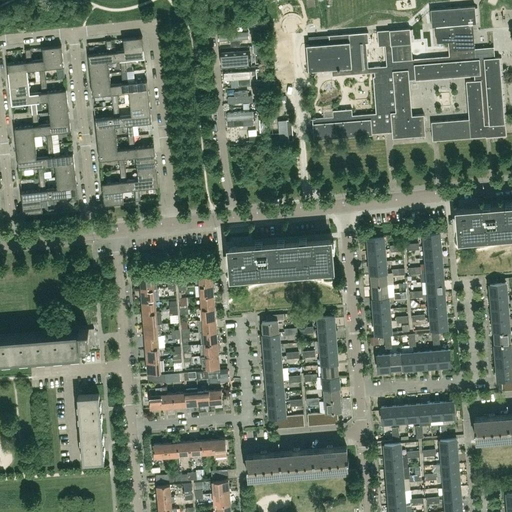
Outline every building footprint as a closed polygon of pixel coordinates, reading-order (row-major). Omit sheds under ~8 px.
[(493,57),(492,52),(476,54),(473,23),(476,23),(475,5),(431,9),(432,26),(437,26),(438,42),(449,41),(450,56),(413,58),(411,28),(378,30),(379,46),(386,45),(387,66),(381,66),(381,60),(374,61),(374,57),(368,58),(367,43),(370,43),(369,32),(330,35),(330,43),(308,45),(308,44),(307,44),(309,71),(310,70),(333,68),(333,76),(376,73),(376,77),(374,77),(377,113),(353,115),(353,109),(347,110),(334,111),(335,116),(313,118),(315,139),(318,139),(318,138),(336,137),(336,138),(337,137),(337,136),(354,135),(354,136),(355,136),(355,135),(373,134),(373,135),(373,134),(373,133),(393,131),(394,138),(394,137),(418,135),(418,136),(427,136),(425,114),(412,115),(409,80),(410,80),(410,78),(416,78),(416,80),(417,80),(417,79),(435,77),(435,78),(435,77),(453,76),(453,77),(454,77),(454,76),(471,74),(471,75),(477,75),(478,80),(467,81),(470,118),(432,121),(434,141),(506,135),(507,135),(506,118),(504,118),(503,94),(504,94),(503,94),(501,76),(502,76),(502,75),(501,75),(500,58),(501,57),(493,57)] [(218,43),(239,41),(239,46),(248,45),(247,32),(217,36),(218,43)] [(144,48),(143,36),(124,38),(125,50),(144,48)] [(116,60),(115,51),(113,51),(112,39),(106,40),(107,52),(88,54),(89,63),(108,61),(116,60)] [(62,57),(61,45),(42,47),(44,59),(62,57)] [(36,69),(35,59),(32,60),(31,48),(25,49),(26,60),(7,63),(9,72),(27,70),(36,69)] [(144,48),(125,50),(115,51),(116,60),(120,60),(122,71),(127,71),(126,59),(145,57),(144,48)] [(63,66),(62,57),(44,59),(35,59),(36,69),(39,68),(40,80),(46,80),(45,68),(63,66)] [(233,61),(221,61),(222,69),(247,68),(247,61),(241,62),(241,57),(233,57),(233,61)] [(110,72),(108,61),(89,63),(90,74),(110,72)] [(29,82),(27,70),(9,72),(10,84),(29,82)] [(148,89),(147,80),(128,82),(127,75),(127,71),(122,71),(123,83),(119,83),(120,92),(129,91),(148,89)] [(111,84),(110,72),(90,74),(92,86),(111,84)] [(223,81),(237,80),(237,85),(250,85),(249,72),(223,73),(223,81)] [(67,98),(66,89),(47,91),(46,80),(40,80),(42,91),(38,92),(39,101),(48,100),(67,98)] [(30,93),(29,82),(10,84),(11,95),(30,93)] [(120,92),(119,83),(111,84),(92,86),(93,95),(112,93),(113,100),(113,102),(113,105),(119,104),(117,93),(120,92)] [(150,101),(148,89),(129,91),(130,103),(150,101)] [(38,92),(30,93),(11,95),(12,104),(31,102),(32,114),(38,113),(36,101),(39,101),(38,92)] [(227,105),(255,104),(255,92),(233,93),(233,94),(227,94),(227,105)] [(68,110),(67,98),(48,100),(49,112),(68,110)] [(151,112),(150,101),(130,103),(132,114),(151,112)] [(124,124),(123,115),(120,116),(119,104),(113,105),(114,116),(95,118),(96,127),(115,125),(124,124)] [(69,121),(68,112),(68,110),(49,112),(51,123),(69,121)] [(152,121),(151,112),(132,114),(123,115),(124,124),(127,124),(128,136),(134,135),(133,123),(152,121)] [(252,112),(226,113),(227,126),(253,125),(252,112)] [(43,133),(42,124),(39,124),(38,113),(32,114),(33,125),(14,127),(15,136),(34,134),(43,133)] [(69,121),(51,123),(42,124),(43,133),(46,133),(47,145),(53,144),(52,132),(71,130),(69,121)] [(117,137),(115,125),(96,127),(98,139),(117,137)] [(36,146),(34,134),(15,136),(17,148),(36,146)] [(155,154),(154,144),(135,147),(134,135),(128,136),(130,147),(126,147),(127,157),(136,156),(155,154)] [(262,144),(261,135),(250,136),(250,145),(262,144)] [(118,148),(117,137),(98,139),(99,150),(118,148)] [(74,162),(73,153),(54,155),(53,144),(47,145),(49,156),(45,156),(46,165),(55,164),(74,162)] [(37,157),(36,146),(17,148),(18,159),(37,157)] [(126,147),(118,148),(99,150),(100,160),(119,158),(120,169),(126,169),(124,157),(127,157),(126,147)] [(156,165),(155,154),(136,156),(137,167),(156,165)] [(45,156),(37,157),(18,159),(19,168),(38,166),(39,178),(45,178),(43,166),(46,165),(45,156)] [(75,174),(74,162),(55,164),(56,176),(75,174)] [(158,177),(156,165),(137,167),(139,179),(158,177)] [(131,189),(130,180),(127,180),(126,169),(120,169),(121,181),(102,183),(103,192),(122,190),(131,189)] [(77,185),(75,174),(56,176),(58,187),(77,185)] [(158,177),(139,179),(130,180),(131,189),(134,188),(135,200),(141,200),(139,188),(159,186),(158,177)] [(50,198),(49,188),(46,189),(45,178),(39,178),(40,189),(21,192),(22,201),(41,199),(50,198)] [(77,185),(58,187),(49,188),(50,198),(53,197),(55,209),(60,209),(59,197),(78,195),(77,185)] [(124,202),(122,190),(103,192),(105,204),(124,202)] [(43,211),(41,199),(22,201),(24,213),(43,211)] [(460,237),(511,232),(511,204),(458,209),(458,212),(457,212),(457,222),(459,222),(460,231),(460,237)] [(441,244),(440,233),(440,232),(424,234),(425,246),(441,244)] [(369,250),(385,249),(384,237),(368,238),(368,239),(369,250)] [(229,260),(231,260),(232,274),(333,266),(330,238),(230,246),(230,250),(229,250),(229,260)] [(442,256),(441,244),(425,246),(426,257),(442,256)] [(386,261),(385,249),(369,250),(370,262),(386,261)] [(443,268),(442,256),(426,257),(427,269),(443,268)] [(387,273),(386,261),(370,262),(371,274),(387,273)] [(444,280),(443,268),(427,269),(428,281),(444,280)] [(213,283),(212,271),(199,272),(200,284),(213,283)] [(388,284),(387,273),(371,274),(372,286),(388,284)] [(158,287),(157,275),(140,276),(141,288),(155,287),(155,288),(158,287)] [(445,292),(444,280),(428,281),(429,293),(445,292)] [(214,295),(213,283),(200,284),(201,296),(214,295)] [(507,295),(506,283),(490,284),(491,296),(507,295)] [(389,296),(388,284),(372,286),(373,298),(389,296)] [(155,299),(155,288),(155,287),(141,288),(142,300),(155,299)] [(446,304),(445,292),(429,293),(430,305),(446,304)] [(215,307),(214,295),(201,296),(202,308),(215,307)] [(508,307),(507,295),(491,296),(492,308),(508,307)] [(374,310),(390,308),(389,296),(373,298),(374,310)] [(156,311),(155,299),(142,300),(143,312),(156,311)] [(178,310),(177,305),(177,300),(170,301),(170,310),(178,310)] [(447,315),(446,304),(430,305),(431,317),(447,315)] [(216,319),(215,307),(202,308),(203,320),(216,319)] [(509,319),(508,307),(492,308),(493,320),(509,319)] [(391,320),(390,308),(374,310),(375,321),(391,320)] [(161,311),(156,311),(143,312),(144,324),(160,323),(162,323),(161,311)] [(335,328),(334,315),(318,317),(319,329),(335,328)] [(448,327),(447,315),(431,317),(432,328),(432,329),(448,328),(448,327)] [(217,330),(216,319),(203,320),(204,332),(217,330)] [(509,330),(509,319),(493,320),(494,332),(509,330)] [(279,332),(278,320),(262,321),(263,333),(279,332)] [(392,331),(391,320),(375,321),(376,333),(376,334),(392,332),(392,331)] [(161,335),(160,323),(144,324),(145,336),(158,335),(161,335)] [(80,332),(81,345),(91,344),(95,344),(94,328),(90,328),(80,329),(80,332)] [(336,339),(335,328),(319,329),(320,341),(336,339)] [(217,330),(204,332),(200,332),(201,344),(205,343),(218,342),(217,330)] [(510,342),(509,330),(494,332),(495,344),(510,342)] [(80,332),(78,332),(63,333),(0,338),(0,358),(80,352),(80,353),(81,353),(82,352),(81,345),(80,332)] [(280,344),(279,332),(263,333),(264,345),(280,344)] [(159,347),(158,335),(145,336),(146,348),(159,347)] [(337,351),(336,339),(320,341),(321,352),(337,351)] [(205,343),(201,344),(200,344),(201,356),(206,355),(219,354),(218,342),(205,343)] [(511,354),(510,342),(495,344),(496,355),(511,354)] [(281,356),(280,344),(264,345),(265,357),(281,356)] [(160,359),(159,347),(146,348),(147,360),(160,359)] [(451,365),(449,349),(437,350),(439,365),(450,365),(451,365)] [(439,365),(437,350),(425,351),(427,366),(439,365)] [(338,363),(337,351),(321,352),(322,364),(338,363)] [(427,366),(425,351),(414,352),(415,367),(427,366)] [(415,367),(414,352),(402,353),(403,368),(415,367)] [(402,353),(390,354),(391,369),(403,368),(402,353)] [(219,354),(206,355),(201,356),(202,368),(220,366),(219,354)] [(391,369),(390,354),(378,355),(379,371),(380,371),(380,370),(391,369)] [(511,366),(511,362),(511,354),(496,355),(496,367),(511,366)] [(282,368),(281,356),(265,357),(266,369),(282,368)] [(182,369),(182,361),(181,357),(174,358),(175,370),(182,369)] [(161,371),(160,359),(147,360),(148,372),(161,371)] [(339,375),(338,363),(322,364),(323,376),(339,375)] [(511,378),(511,366),(496,367),(497,379),(501,379),(507,379),(511,378)] [(283,379),(282,368),(266,369),(267,381),(283,379)] [(221,377),(220,370),(208,371),(208,378),(221,377)] [(161,381),(160,374),(148,375),(149,382),(161,381)] [(340,387),(339,375),(323,376),(324,388),(340,387)] [(284,391),(283,379),(267,381),(268,393),(284,391)] [(175,405),(174,392),(167,393),(167,386),(161,387),(162,393),(163,406),(175,405)] [(199,404),(197,390),(197,387),(185,388),(186,391),(187,405),(199,404)] [(341,398),(340,387),(324,388),(325,400),(341,398)] [(223,402),(222,388),(209,389),(210,403),(223,402)] [(210,403),(209,389),(197,390),(199,404),(210,403)] [(187,405),(186,391),(174,392),(175,405),(187,405)] [(285,403),(284,391),(268,393),(269,405),(285,403)] [(102,419),(100,401),(100,393),(78,395),(81,428),(102,427),(102,419)] [(163,406),(162,393),(149,394),(151,407),(163,406)] [(342,411),(341,398),(325,400),(326,412),(332,411),(338,411),(342,411)] [(455,417),(453,400),(452,400),(453,401),(441,402),(442,417),(454,416),(454,417),(455,417)] [(442,417),(441,402),(429,403),(431,418),(442,417)] [(286,415),(285,403),(269,405),(270,417),(274,416),(280,416),(286,415)] [(431,418),(429,403),(418,404),(419,419),(431,418)] [(407,420),(406,404),(394,405),(395,421),(407,420)] [(419,419),(418,404),(406,404),(407,420),(419,419)] [(395,421),(394,405),(383,406),(382,406),(383,422),(384,422),(395,421)] [(510,438),(508,415),(495,416),(494,414),(489,415),(489,417),(475,418),(476,428),(474,428),(475,431),(476,431),(477,441),(506,438),(510,438)] [(104,451),(103,434),(102,427),(81,428),(83,462),(105,460),(104,451)] [(227,455),(226,438),(214,439),(215,452),(215,456),(227,455)] [(457,450),(456,439),(457,439),(457,438),(440,439),(440,440),(441,440),(442,451),(457,450)] [(215,452),(214,439),(202,440),(203,453),(215,452)] [(191,454),(190,440),(178,441),(179,455),(191,454)] [(203,453),(202,440),(190,440),(191,454),(203,453)] [(179,455),(178,441),(166,442),(167,456),(179,455)] [(167,456),(166,442),(154,443),(155,457),(167,456)] [(402,455),(401,444),(401,443),(385,444),(385,445),(386,456),(402,455)] [(349,469),(348,459),(349,459),(349,457),(348,457),(347,446),(333,448),(333,446),(327,446),(327,448),(314,449),(316,472),(349,469)] [(316,472),(314,449),(300,450),(300,448),(294,449),(294,451),(281,452),(282,475),(299,474),(316,472)] [(458,462),(457,450),(442,451),(443,463),(458,462)] [(282,475),(281,452),(267,453),(267,451),(261,452),(261,454),(247,455),(249,476),(249,478),(279,475),(282,475)] [(403,467),(402,455),(386,456),(387,468),(403,467)] [(438,476),(444,475),(459,474),(458,462),(443,463),(434,464),(434,473),(437,473),(438,476)] [(216,470),(217,477),(236,476),(236,465),(216,467),(216,470)] [(403,467),(387,468),(388,480),(404,479),(403,467)] [(168,481),(168,473),(156,474),(157,482),(168,481)] [(444,481),(445,487),(460,486),(459,474),(444,475),(438,476),(438,479),(438,481),(444,481)] [(230,491),(229,479),(213,481),(214,493),(230,491)] [(405,490),(404,479),(388,480),(389,492),(405,490)] [(184,483),(185,491),(185,495),(192,494),(192,490),(191,483),(184,483)] [(171,496),(170,484),(157,485),(158,497),(171,496)] [(461,498),(460,486),(445,487),(438,488),(439,494),(445,493),(446,499),(461,498)] [(406,502),(405,490),(389,492),(390,503),(406,502)] [(231,503),(230,491),(214,493),(217,493),(217,504),(231,503)] [(172,508),(171,496),(158,497),(159,509),(172,508)] [(462,509),(461,498),(446,499),(447,511),(462,509)] [(406,511),(406,502),(390,503),(390,511),(406,511)] [(231,511),(231,503),(217,504),(217,505),(215,505),(215,511),(231,511)]
